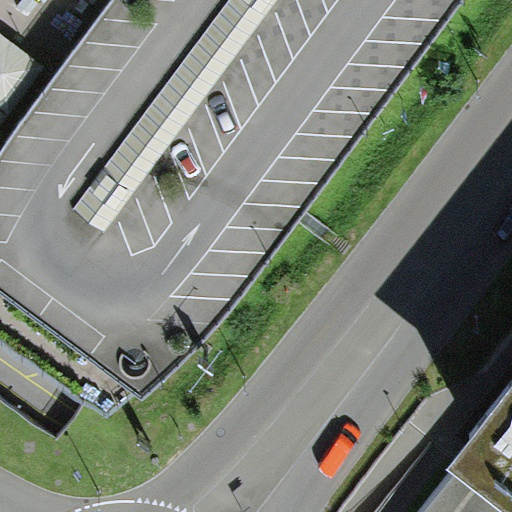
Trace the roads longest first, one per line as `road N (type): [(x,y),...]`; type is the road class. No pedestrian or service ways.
road 1 (primary): [(511,82),(254,416),(156,511)]
road 2 (primary): [(295,511),(343,428),(511,202)]
